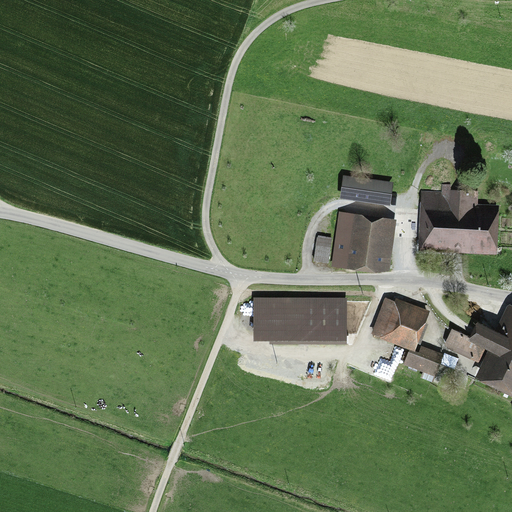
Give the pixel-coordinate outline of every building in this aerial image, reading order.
[(391,184),(347,178),(344,198),(388,204),(391,184)] [(490,246),(492,213),(476,213),(477,193),(451,191),(450,188),(443,187),(442,193),(421,192),(421,203),(428,203),(426,244),(490,246)] [(366,237),(362,267),(383,270),(387,240),(366,237)] [(329,262),(330,248),(316,246),(314,260),(329,262)] [(423,313),(386,299),(373,333),(389,339),(384,351),(390,354),(395,341),(411,347),(423,313)] [(345,301),(256,301),(255,333),(345,334),(345,301)] [(511,318),(503,338),(478,326),(472,339),(453,330),(447,343),(450,346),(489,364),(484,375),(511,388),(511,318)] [(441,363),(410,351),(405,363),(436,375),(441,363)] [(437,379),(450,383),(455,370),(441,365),(437,379)]
